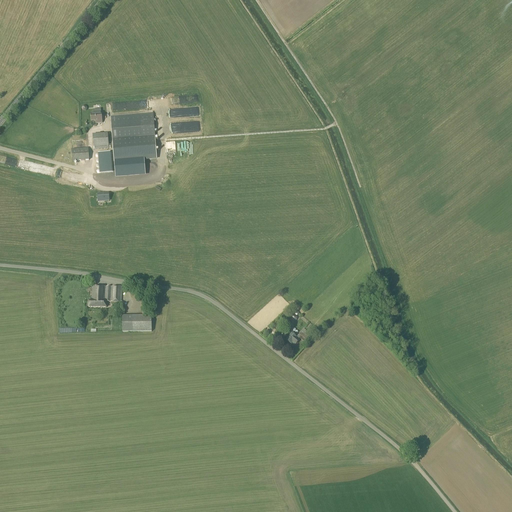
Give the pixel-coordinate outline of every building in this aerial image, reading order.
[(102,124),(101,113),(91,114),(91,122),(95,121),(96,124),(102,124)] [(114,163),(156,160),(153,114),(110,117),(114,163)] [(94,150),(109,149),(108,143),(108,139),(108,137),(108,134),(93,135),(94,150)] [(73,162),(89,160),(88,148),(72,150),(73,162)] [(110,152),(98,153),(99,174),(112,173),(110,152)] [(109,194),(98,195),(98,203),(109,202),(109,194)] [(121,303),(122,288),(113,288),(92,287),(92,301),(88,301),(88,307),(106,308),(106,302),(112,302),(112,303),(121,303)] [(147,316),(146,295),(142,295),(142,316),(122,316),(122,333),(151,332),(151,316),(147,316)] [(305,343),(311,335),(303,329),(296,338),(291,334),(286,340),(291,345),(292,343),(295,346),(299,340),(298,339),(299,338),(305,343)]
